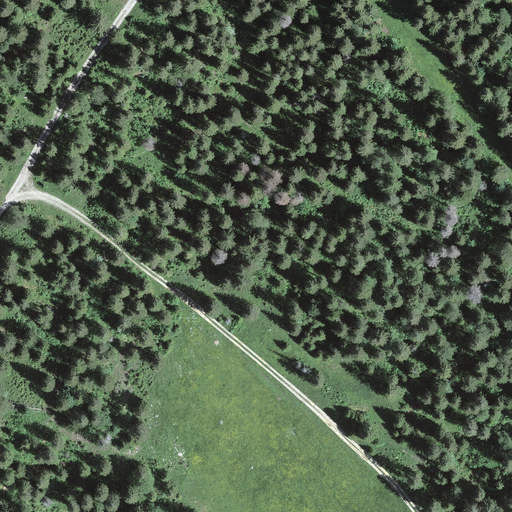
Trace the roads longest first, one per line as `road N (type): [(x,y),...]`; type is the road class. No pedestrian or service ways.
road 1 (track): [(414,511),(323,414),(210,318),(73,210),(19,183)]
road 2 (track): [(131,0),(0,209)]
